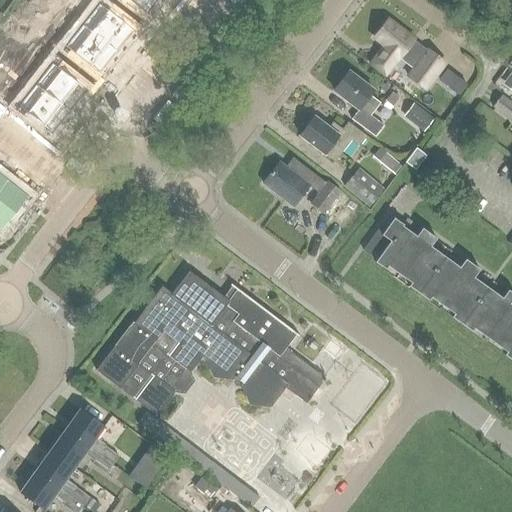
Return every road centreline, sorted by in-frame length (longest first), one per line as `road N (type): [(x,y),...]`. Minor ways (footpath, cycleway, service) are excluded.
road 1 (residential): [(431,386),(191,196)]
road 2 (residential): [(191,196),(339,0)]
road 3 (residential): [(0,299),(126,147)]
road 4 (residential): [(126,147),(238,0)]
road 5 (residential): [(0,444),(43,388),(52,361),(44,338),(0,305)]
road 6 (residential): [(335,511),(431,386)]
